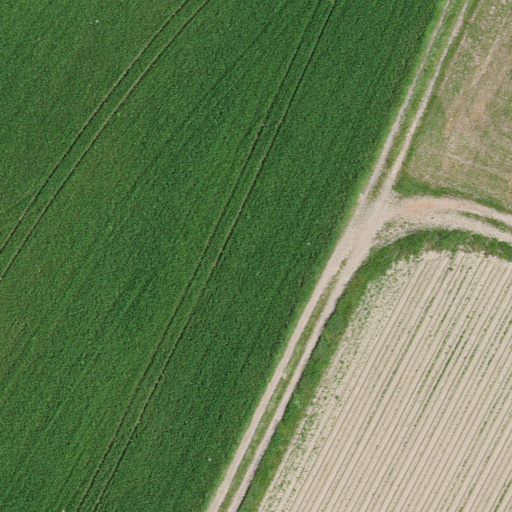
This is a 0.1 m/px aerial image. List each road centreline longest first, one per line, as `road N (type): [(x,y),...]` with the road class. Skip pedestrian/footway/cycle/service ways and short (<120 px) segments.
road 1 (track): [(452,0),(341,268),(219,511)]
road 2 (track): [(356,233),(440,217),(511,236)]
